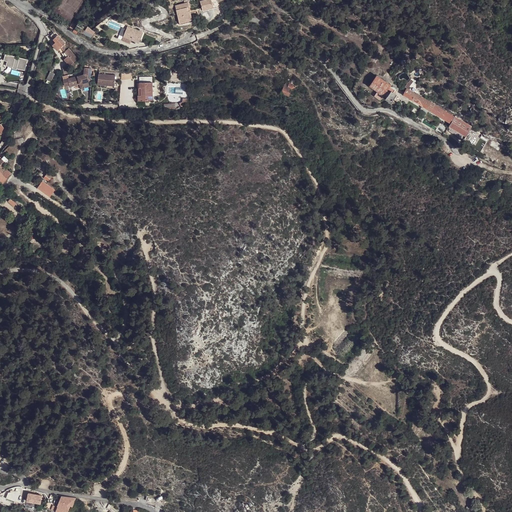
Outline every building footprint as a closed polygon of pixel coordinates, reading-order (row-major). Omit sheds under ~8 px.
[(211,0),(202,0),(200,1),(203,8),(214,5),(211,0)] [(188,1),(175,4),(180,22),(192,19),(188,1)] [(143,32),(127,26),(123,36),(131,40),(132,40),(139,42),(143,32)] [(51,39),(56,44),(60,40),(55,34),(51,39)] [(16,56),(5,54),(4,60),(8,61),(6,66),(13,67),(15,58),(16,56)] [(28,59),(20,57),(19,59),(17,68),(25,70),(28,59)] [(64,74),(71,72),(69,65),(62,67),(64,74)] [(82,74),(62,79),(64,85),(68,84),(69,86),(73,84),(81,82),(84,87),(88,86),(87,81),(88,80),(88,79),(89,79),(90,67),(83,67),(82,74)] [(46,79),(51,81),(55,73),(50,70),(46,79)] [(115,74),(99,73),(98,83),(115,85),(115,74)] [(374,74),(367,84),(375,89),(371,94),(378,98),(381,93),(384,95),(383,97),(389,100),(391,98),(394,92),(391,89),(393,87),(388,84),(388,83),(374,74)] [(145,81),(139,82),(139,87),(141,87),(141,94),(138,94),(138,100),(153,100),(153,81),(145,81)] [(284,85),(281,92),(289,95),(294,84),(289,82),(287,86),(284,85)] [(413,92),(404,87),(404,88),(401,93),(448,122),(446,124),(464,135),(469,126),(452,115),(413,92)] [(0,172),(0,173),(4,178),(9,174),(4,169),(0,172)] [(54,172),(50,169),(46,174),(48,176),(47,179),(49,180),(50,178),(52,176),(53,177),(54,175),(53,174),(54,172)] [(55,188),(43,180),(38,187),(50,196),(52,194),(55,188)] [(17,203),(11,198),(8,201),(14,206),(17,203)] [(43,496),(29,493),(28,501),(41,503),(43,496)] [(69,511),(77,498),(62,496),(57,508),(55,511),(66,511),(67,511),(68,511),(69,511)]
